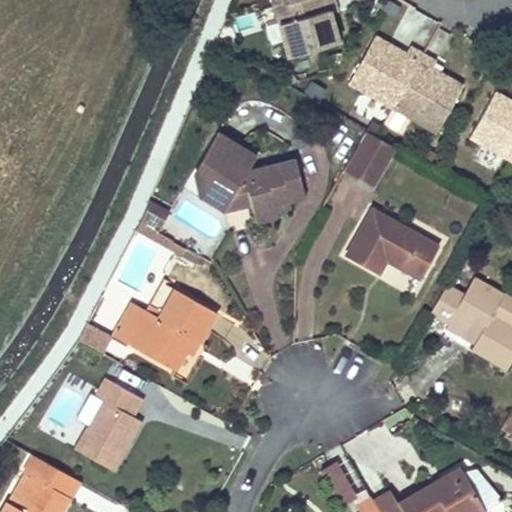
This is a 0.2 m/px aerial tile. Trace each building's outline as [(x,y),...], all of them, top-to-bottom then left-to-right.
[(280,0),(268,0),(272,12),(283,10),(280,0)] [(280,0),(283,10),(272,12),(282,52),(331,39),(324,10),(322,2),(329,0),(280,0)] [(330,0),(329,0),(322,2),(324,10),(333,8),(330,0)] [(386,104),(416,52),(403,45),(399,52),(396,58),(390,55),(394,49),(370,35),(345,80),(386,104)] [(396,58),(399,52),(394,49),(390,55),(396,58)] [(426,67),(430,60),(416,52),(386,104),(430,129),(456,84),(433,70),(429,77),(423,73),(426,67)] [(429,77),(433,70),(426,67),(423,73),(429,77)] [(509,157),(511,151),(511,100),(492,89),(467,132),(509,157)] [(354,130),(342,123),(330,144),(342,150),(354,130)] [(394,146),(364,130),(343,170),(372,187),(394,146)] [(220,137),(215,133),(194,166),(196,175),(220,137)] [(243,151),(220,137),(196,175),(201,193),(223,205),(247,200),(250,207),(252,218),(274,212),(272,207),(286,203),(285,197),(301,192),(292,160),(246,169),(236,164),(243,151)] [(254,158),(243,151),(236,164),(246,169),(254,158)] [(301,192),(285,197),(286,203),(303,199),(301,192)] [(223,205),(201,193),(197,198),(222,213),(250,207),(247,200),(223,205)] [(149,200),(140,219),(158,231),(169,214),(149,200)] [(286,203),(272,207),(274,212),(289,209),(286,203)] [(438,245),(372,207),(346,254),(378,272),(385,259),(419,278),(438,245)] [(274,212),(252,218),(253,223),(276,219),(274,212)] [(153,240),(158,231),(140,219),(139,223),(135,229),(153,240)] [(466,294),(446,282),(431,308),(450,319),(479,336),(476,342),(473,347),(508,368),(511,360),(511,325),(494,314),(507,292),(477,275),(466,294)] [(157,316),(144,309),(126,298),(106,332),(138,351),(173,371),(185,352),(193,338),(199,341),(215,313),(173,288),(157,316)] [(511,295),(507,292),(494,314),(511,325),(511,295)] [(479,336),(450,319),(447,325),(476,342),(479,336)] [(86,326),(82,340),(103,347),(107,333),(86,326)] [(199,341),(193,338),(185,352),(191,355),(199,341)] [(139,398),(102,376),(91,394),(100,399),(83,427),(70,449),(109,471),(123,446),(127,439),(138,421),(129,416),(139,398)] [(91,394),(75,421),(83,427),(100,399),(91,394)] [(511,408),(501,429),(511,434),(511,437),(511,438),(511,408)] [(135,444),(127,439),(123,446),(131,449),(135,444)] [(60,511),(79,482),(36,456),(26,474),(39,480),(29,496),(22,509),(10,502),(3,511),(60,511)] [(346,457),(333,462),(341,483),(354,477),(346,457)] [(391,490),(372,501),(378,511),(482,511),(500,502),(474,470),(461,472),(459,468),(397,502),(391,490)] [(39,480),(26,474),(17,488),(29,496),(39,480)] [(378,511),(372,501),(365,489),(350,498),(358,511),(378,511)]
